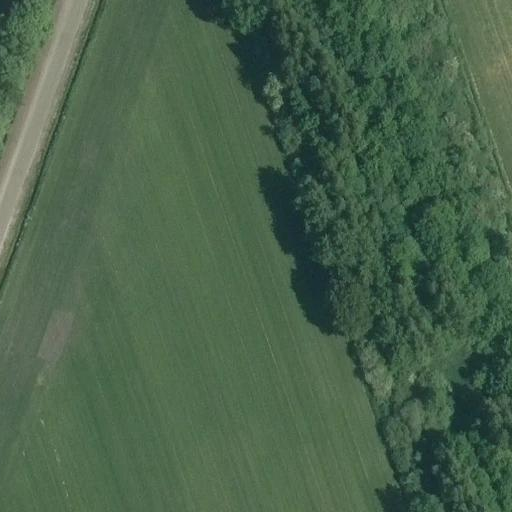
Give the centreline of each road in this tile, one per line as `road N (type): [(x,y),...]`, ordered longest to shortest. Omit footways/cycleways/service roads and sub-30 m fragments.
road 1 (track): [(335,0),(511,370)]
road 2 (unclassified): [(0,221),(78,0)]
